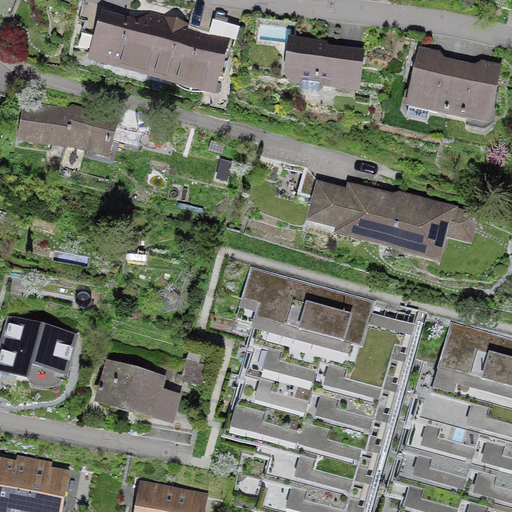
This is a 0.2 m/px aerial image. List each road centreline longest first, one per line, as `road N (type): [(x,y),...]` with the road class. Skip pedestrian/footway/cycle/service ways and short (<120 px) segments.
road 1 (residential): [(395,173),(48,80),(0,53)]
road 2 (residential): [(511,37),(263,0)]
road 3 (residential): [(215,473),(0,432)]
